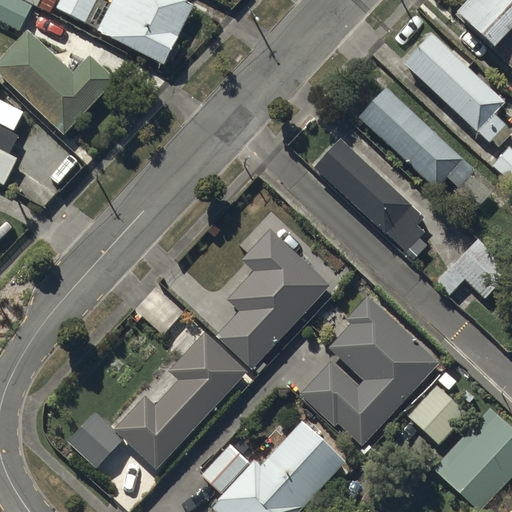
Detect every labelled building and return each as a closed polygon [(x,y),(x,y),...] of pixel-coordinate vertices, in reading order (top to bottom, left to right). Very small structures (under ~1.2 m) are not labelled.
[(31,4),(23,0),(0,0),(0,19),(20,29),(31,4)] [(56,0),(42,0),(40,5),(51,11),(56,0)] [(95,0),(58,0),(56,6),(84,21),(95,0)] [(195,4),(187,0),(112,0),(97,30),(164,64),(195,4)] [(511,0),(461,0),(453,9),(511,64),(511,0)] [(74,69),(27,27),(0,56),(0,72),(64,131),(114,76),(89,53),(74,69)] [(511,130),(493,113),(505,101),(432,33),(403,63),(489,143),(492,140),(499,146),(511,132),(511,130)] [(476,170),(386,85),(358,115),(435,187),(446,176),(459,187),(476,170)] [(432,222),(340,136),(313,165),(404,251),(432,222)] [(511,147),(509,145),(492,164),(511,182),(511,147)] [(18,158),(0,148),(0,181),(5,183),(18,158)] [(239,311),(216,335),(253,369),(332,284),(271,227),(242,258),(254,270),(226,299),(239,311)] [(511,287),(511,273),(476,240),(438,280),(451,292),(464,278),(494,306),(511,287)] [(441,362),(368,295),(345,319),(350,324),(328,348),(363,379),(357,386),(329,360),(298,394),(334,427),(338,423),(363,446),(441,362)] [(247,371),(205,331),(167,370),(178,380),(155,404),(147,396),(115,429),(156,467),(247,371)] [(455,381),(445,373),(439,380),(448,389),(455,381)] [(467,413),(436,384),(408,414),(439,443),(467,413)] [(511,473),(511,426),(490,406),(432,468),(477,511),(511,473)] [(123,439),(94,412),(67,441),(96,468),(123,439)] [(261,469),(253,462),(212,508),(215,511),(299,511),(345,461),(303,423),(261,469)] [(229,445),(202,474),(220,491),(248,462),(229,445)]
